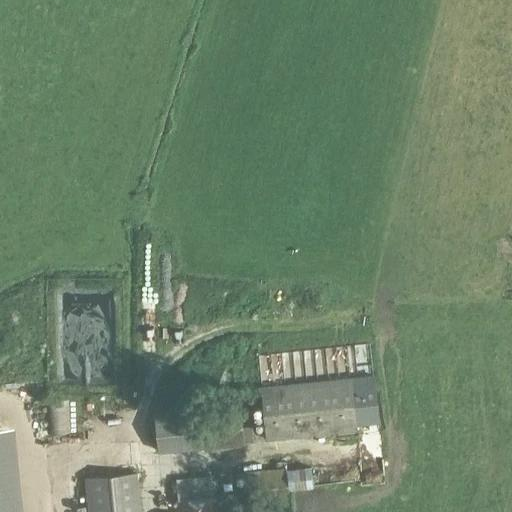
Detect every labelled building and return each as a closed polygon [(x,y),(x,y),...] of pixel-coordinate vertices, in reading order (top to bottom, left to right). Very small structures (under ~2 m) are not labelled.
[(352,377),(260,387),(266,441),(357,431),(352,377)] [(70,433),(68,400),(47,401),(49,435),(70,433)] [(251,426),(242,427),(240,408),(154,416),(157,453),(244,444),(253,443),(251,426)] [(0,511),(23,511),(15,426),(0,427),(0,511)] [(286,468),(242,473),(245,497),(289,492),(288,490),(313,488),(310,468),(286,471),(286,468)] [(141,511),(138,474),(84,478),(87,511),(141,511)] [(237,511),(236,495),(213,496),(210,477),(176,481),(178,511),(237,511)]
